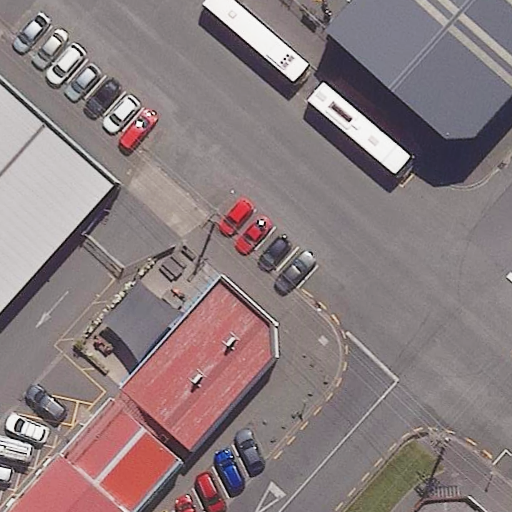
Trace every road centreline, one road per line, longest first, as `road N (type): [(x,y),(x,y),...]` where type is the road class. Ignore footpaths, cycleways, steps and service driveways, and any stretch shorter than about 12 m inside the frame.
road 1 (unclassified): [(99,0),(450,321)]
road 2 (unclassified): [(279,511),(450,321)]
